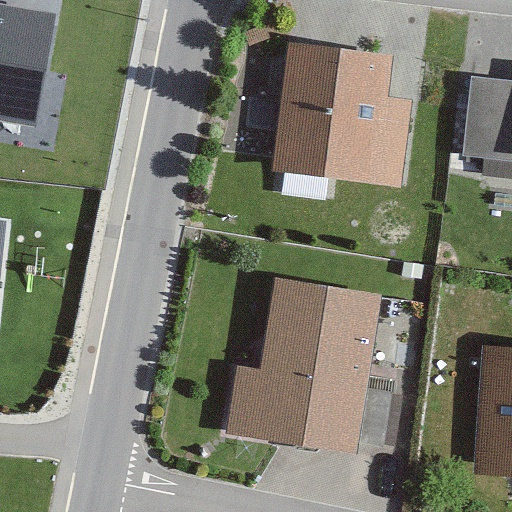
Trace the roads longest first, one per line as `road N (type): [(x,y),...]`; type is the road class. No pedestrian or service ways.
road 1 (residential): [(192,0),(102,480)]
road 2 (residential): [(102,480),(257,511)]
